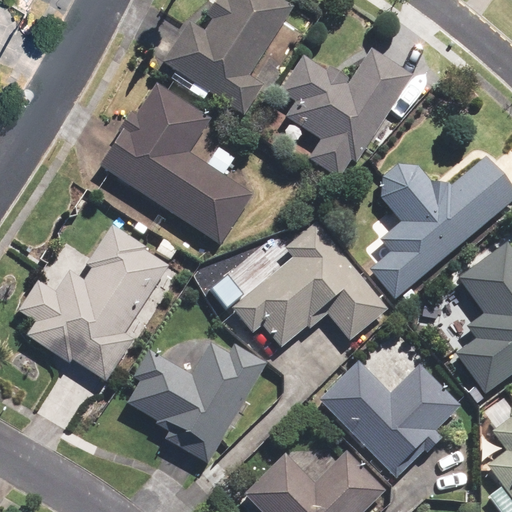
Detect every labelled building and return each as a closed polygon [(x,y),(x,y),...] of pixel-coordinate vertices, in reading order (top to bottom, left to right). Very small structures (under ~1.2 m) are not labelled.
[(246,76),(291,8),(279,0),(215,0),(205,16),(211,20),(203,33),(188,23),(161,64),(241,117),(261,86),(246,76)] [(354,165),(411,77),(371,51),(350,83),(326,68),(324,71),(302,58),(280,93),(296,103),(285,121),(318,142),(307,159),(337,179),(348,161),(354,165)] [(131,115),(97,167),(217,246),(250,196),(186,155),(209,120),(155,85),(134,116),(131,115)] [(368,272),(394,303),(511,202),(511,192),(483,158),(449,187),(444,181),(440,185),(436,179),(431,183),(416,166),(395,167),(380,179),(377,199),(398,224),(377,241),(389,255),(368,272)] [(386,310),(314,225),(284,250),(291,259),(230,310),(251,335),(262,326),(281,349),(305,328),(307,331),(327,314),(349,341),(386,310)] [(122,335),(167,267),(109,229),(77,278),(68,272),(54,294),(37,283),(11,323),(104,384),(132,342),(122,335)] [(483,396),(511,374),(511,255),(505,245),(457,280),(483,315),(465,328),(474,341),(454,356),(483,396)] [(163,440),(206,465),(264,366),(233,347),(228,354),(208,343),(189,376),(148,352),(132,379),(138,382),(123,409),(167,434),(163,440)] [(357,364),(318,402),(393,479),(437,436),(433,432),(458,408),(418,367),(388,396),(357,364)] [(484,467),(511,504),(511,418),(491,434),(504,452),(484,467)] [(363,511),(383,493),(345,454),(314,485),(284,455),(241,497),(256,511),(363,511)]
